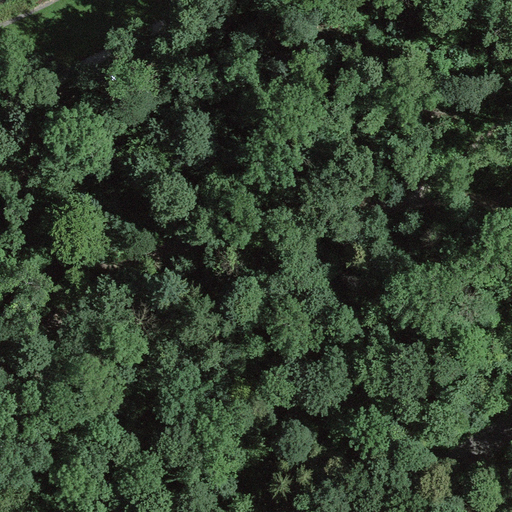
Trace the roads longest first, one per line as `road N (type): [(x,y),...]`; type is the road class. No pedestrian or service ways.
road 1 (track): [(0,336),(195,231),(439,194),(511,199)]
road 2 (track): [(215,0),(0,102)]
